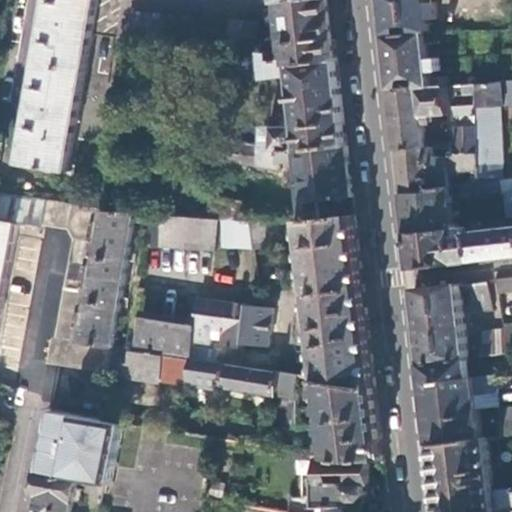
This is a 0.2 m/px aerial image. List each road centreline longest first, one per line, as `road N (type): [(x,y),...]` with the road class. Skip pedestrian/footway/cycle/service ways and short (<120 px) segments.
road 1 (secondary): [(394,283),(357,0)]
road 2 (unknown): [(394,283),(300,296),(151,283)]
road 3 (secondary): [(420,511),(394,283)]
road 4 (residential): [(35,378),(8,511)]
